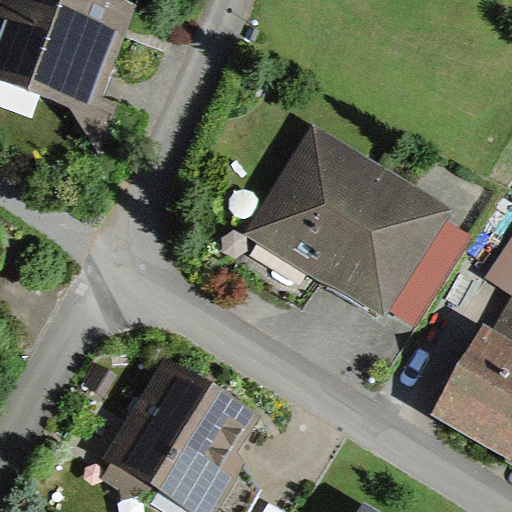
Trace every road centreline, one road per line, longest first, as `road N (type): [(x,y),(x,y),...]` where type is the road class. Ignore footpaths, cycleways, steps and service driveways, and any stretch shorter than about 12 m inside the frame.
road 1 (residential): [(115,261),(511,511)]
road 2 (residential): [(115,261),(224,0)]
road 3 (residential): [(0,468),(115,261)]
